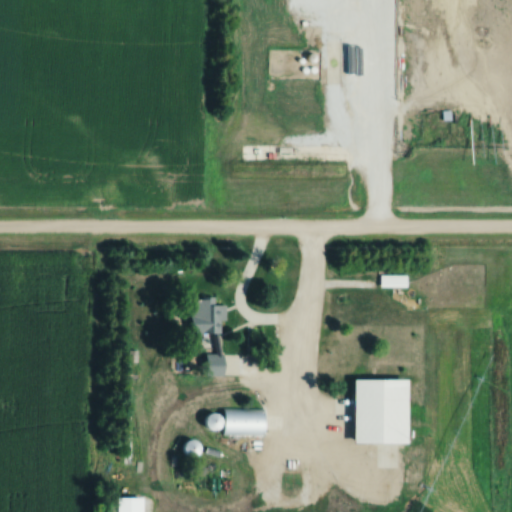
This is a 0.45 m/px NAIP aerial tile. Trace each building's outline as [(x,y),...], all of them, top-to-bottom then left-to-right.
[(319,41),(319,28),(294,28),(294,41),(319,41)] [(404,276),(377,276),(377,288),(404,288),(404,276)] [(221,306),(213,306),(213,298),(197,298),(197,324),(184,323),(184,336),(198,336),(197,376),(220,376),(221,306)] [(346,444),(401,444),(401,380),(346,381),(346,444)] [(262,412),(200,411),(200,435),(262,435),(262,412)] [(136,511),(137,498),(111,498),(111,511),(136,511)]
